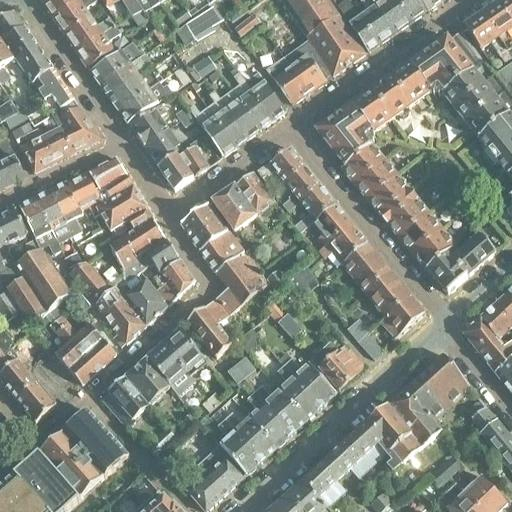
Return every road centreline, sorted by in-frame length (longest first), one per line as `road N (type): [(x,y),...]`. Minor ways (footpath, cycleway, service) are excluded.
road 1 (residential): [(445,326),(242,511)]
road 2 (residential): [(296,128),(445,326)]
road 3 (residential): [(89,396),(208,287),(168,216)]
road 4 (residential): [(296,128),(478,0)]
road 5 (residential): [(122,147),(18,0)]
road 6 (residential): [(168,216),(296,128)]
road 7 (residential): [(193,511),(89,396)]
road 8 (residential): [(0,207),(122,147)]
